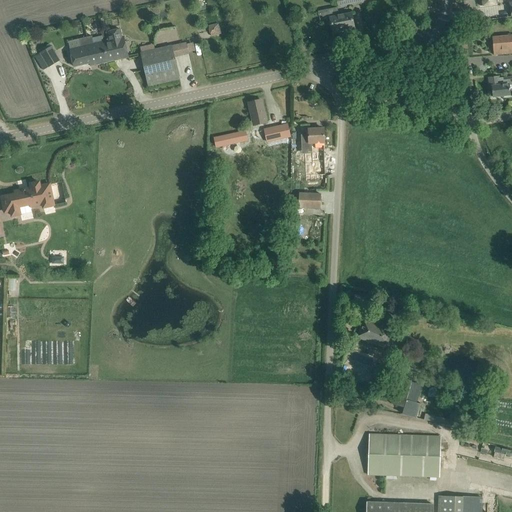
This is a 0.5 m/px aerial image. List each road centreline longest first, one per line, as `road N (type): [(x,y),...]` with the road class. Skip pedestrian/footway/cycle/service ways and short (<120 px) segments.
road 1 (unclassified): [(326,478),(340,114),(320,67)]
road 2 (unclassified): [(2,139),(320,67)]
road 3 (track): [(338,96),(470,121)]
road 4 (unclassified): [(320,67),(438,31)]
